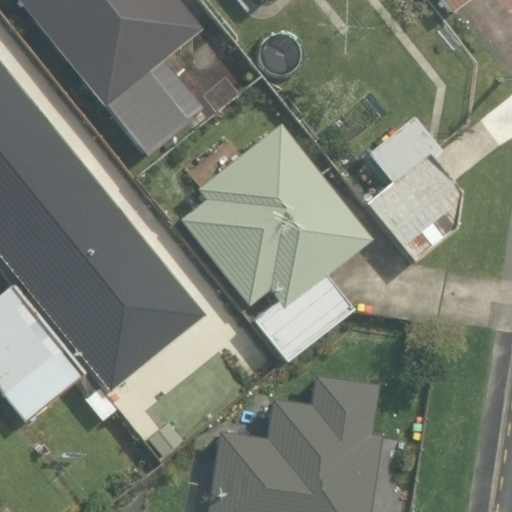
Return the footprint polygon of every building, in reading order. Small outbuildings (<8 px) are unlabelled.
[(191,0),(3,0),(133,156),(204,98),(168,54),(208,21),(191,0)] [(431,0),(442,15),(462,0),(431,0)] [(202,317),(0,67),(0,263),(105,394),(202,317)] [(206,203),(178,226),(285,358),(352,304),(317,261),(368,219),(277,107),(187,180),(206,203)] [(389,185),(367,205),(416,260),(457,224),(440,205),(464,184),(403,113),(359,151),(389,185)] [(80,380),(5,282),(0,286),(0,401),(19,426),(80,380)] [(255,433),(219,427),(203,511),(365,511),(388,386),(303,371),(298,401),(262,394),(255,433)]
